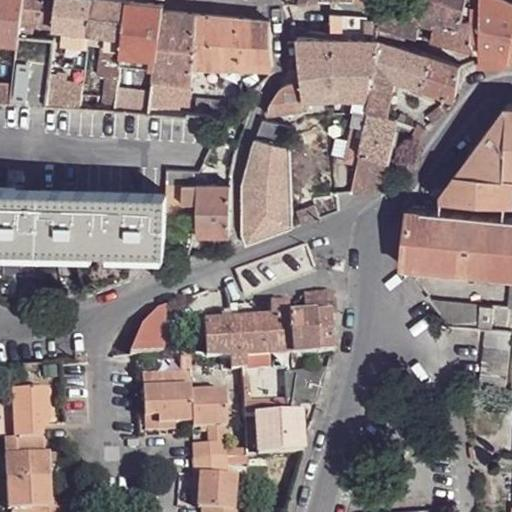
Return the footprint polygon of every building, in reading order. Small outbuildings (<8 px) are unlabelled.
[(0,0),(0,40),(20,43),(21,34),(22,22),(24,0),(0,0)] [(24,0),(22,22),(57,26),(59,0),(24,0)] [(90,46),(91,30),(93,0),(59,0),(57,26),(55,47),(90,46)] [(109,32),(127,34),(129,0),(93,0),(91,30),(109,32)] [(125,52),(159,56),(164,9),(165,9),(165,2),(143,0),(129,0),(127,34),(125,52)] [(430,41),(473,50),(470,40),(469,21),(462,21),(465,0),(426,0),(423,12),(422,24),(433,26),(430,41)] [(511,1),(508,0),(468,0),(469,21),(470,40),(473,50),(477,61),(478,61),(478,64),(508,62),(509,56),(507,56),(511,31),(511,1)] [(376,6),(353,5),(351,18),(379,21),(376,6)] [(403,36),(418,39),(422,24),(423,12),(409,10),(376,6),(379,21),(381,32),(403,36)] [(181,80),(190,81),(191,65),(197,12),(165,9),(164,9),(159,56),(159,66),(158,77),(181,80)] [(191,65),(238,66),(236,16),(197,12),(191,65)] [(270,19),(236,16),(238,66),(272,67),(270,19)] [(351,18),(332,16),(329,40),(382,45),(381,32),(379,21),(351,18)] [(109,32),(91,30),(90,46),(105,47),(105,45),(107,46),(109,32)] [(125,52),(127,34),(109,32),(107,46),(105,45),(105,47),(103,74),(109,75),(123,77),(125,62),(125,52)] [(401,49),(403,36),(381,32),(382,45),(401,49)] [(329,40),(297,36),(302,80),(306,98),(337,96),(358,96),(372,99),(377,75),(382,45),(329,40)] [(395,80),(424,87),(426,75),(440,79),(445,60),(401,49),(382,45),(377,75),(395,80)] [(159,66),(159,56),(125,52),(125,62),(135,63),(159,66)] [(461,64),(445,60),(440,79),(426,75),(424,87),(423,88),(456,97),(461,66),(461,64)] [(135,63),(125,62),(123,77),(122,93),(132,94),(135,63)] [(122,93),(123,77),(109,75),(106,107),(120,108),(122,93)] [(369,113),(387,118),(395,80),(377,75),(372,99),(369,113)] [(181,85),(181,80),(158,77),(157,83),(181,85)] [(302,80),(293,81),(284,84),(277,91),(272,100),(271,103),(270,105),(266,114),(299,109),(300,108),(305,104),(306,98),(302,80)] [(0,99),(14,101),(16,83),(0,81),(0,99)] [(85,93),(86,89),(67,88),(68,83),(52,81),(50,103),(85,106),(85,93)] [(155,112),(187,114),(189,86),(181,85),(157,83),(156,102),(155,112)] [(131,109),(132,94),(122,93),(120,108),(131,109)] [(369,113),(372,99),(358,96),(345,160),(358,163),(361,151),(369,113)] [(237,106),(196,100),(193,114),(226,117),(227,116),(237,106)] [(511,100),(507,102),(445,190),(445,198),(511,202),(511,100)] [(423,117),(428,124),(445,111),(440,104),(423,117)] [(387,118),(369,113),(361,151),(387,161),(397,120),(387,118)] [(262,120),(254,140),(291,149),(291,126),(262,120)] [(419,124),(416,129),(423,133),(426,128),(419,124)] [(423,133),(416,129),(411,139),(418,143),(423,133)] [(291,149),(254,140),(251,149),(244,182),(243,231),(246,242),(293,226),(291,149)] [(387,161),(361,151),(358,163),(352,191),(381,188),(387,161)] [(208,181),(216,164),(206,159),(203,165),(198,175),(208,181)] [(169,169),(168,190),(167,210),(197,210),(197,233),(230,233),(231,184),(198,183),(197,182),(196,182),(195,182),(196,169),(169,169)] [(0,244),(20,246),(40,246),(160,249),(167,249),(167,236),(167,210),(168,190),(41,188),(21,187),(0,186),(0,244)] [(511,217),(424,210),(424,208),(411,207),(404,266),(511,274),(511,217)] [(193,263),(212,256),(208,248),(190,255),(193,263)] [(305,292),(306,314),(331,312),(331,315),(335,314),(333,290),(305,292)] [(511,306),(431,300),(443,314),(445,325),(457,326),(457,325),(488,328),(511,330),(511,306)] [(270,317),(288,315),(287,302),(270,303),(270,317)] [(164,352),(164,306),(158,307),(143,323),(130,353),(131,354),(137,354),(164,352)] [(291,353),(332,350),(332,339),(331,315),(331,312),(306,314),(288,315),(291,353)] [(265,355),(291,353),(288,315),(270,317),(262,317),(265,355)] [(231,319),(230,319),(232,358),(232,368),(241,367),(244,366),(243,356),(265,355),(262,317),(231,319)] [(221,320),(204,320),(206,356),(232,358),(230,319),(221,320)] [(480,391),(507,394),(511,350),(511,330),(488,328),(481,390),(480,391)] [(244,366),(265,365),(265,355),(243,356),(244,366)] [(63,378),(62,366),(42,367),(43,379),(63,378)] [(316,404),(327,367),(293,372),(284,372),(286,400),(287,411),(300,410),(299,405),(316,404)] [(192,374),(145,376),(146,388),(193,387),(192,374)] [(146,388),(147,430),(161,430),(161,424),(176,424),(194,424),(195,429),(210,428),(226,428),(229,428),(228,392),(193,392),(193,387),(146,388)] [(6,439),(8,479),(49,478),(48,463),(48,454),(48,453),(43,452),(43,424),(50,424),(50,420),(49,410),(48,389),(13,390),(12,395),(14,424),(8,424),(9,439),(6,439)] [(0,419),(0,425),(8,424),(14,424),(12,395),(0,395),(0,419)] [(262,401),(264,414),(287,412),(287,411),(286,400),(262,401)] [(262,401),(243,402),(244,415),(254,414),(264,414),(262,401)] [(257,453),(302,449),(300,410),(287,411),(287,412),(264,414),(254,414),(257,453)] [(210,428),(210,445),(227,444),(226,428),(210,428)] [(227,444),(210,445),(195,445),(195,459),(228,457),(227,444)] [(48,454),(48,463),(56,462),(56,453),(48,454)] [(233,457),(228,457),(228,465),(247,465),(247,454),(233,457)] [(244,511),(235,511),(237,477),(228,476),(228,465),(228,457),(195,459),(196,473),(196,476),(201,476),(200,491),(199,507),(203,508),(202,511),(244,511)] [(49,478),(8,479),(9,508),(16,508),(34,507),(33,511),(63,511),(64,504),(50,505),(49,478)]
